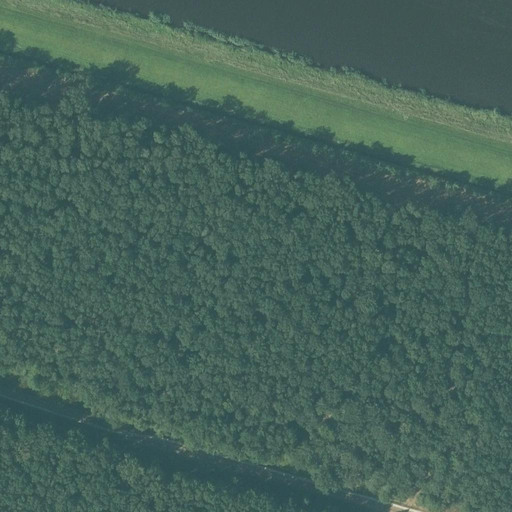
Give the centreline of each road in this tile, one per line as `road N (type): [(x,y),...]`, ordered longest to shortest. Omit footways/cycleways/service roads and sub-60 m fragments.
road 1 (track): [(511,152),(0,7)]
road 2 (track): [(0,390),(346,497)]
